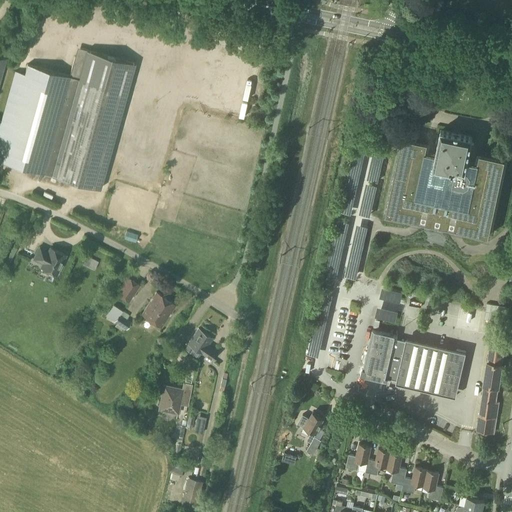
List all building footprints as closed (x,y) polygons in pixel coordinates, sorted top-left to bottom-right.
[(16,71),(0,126),(0,160),(100,189),(136,63),(81,48),(78,57),(76,57),(70,76),(28,64),(26,73),(16,71)] [(425,151),(427,142),(402,137),(385,214),(405,219),(410,198),(421,200),(421,201),(421,202),(422,202),(422,203),(423,203),(424,203),(425,203),(426,202),(426,201),(434,203),(434,204),(433,204),(432,210),(437,211),(438,205),(438,204),(468,210),(464,231),(489,236),(505,158),(480,153),(478,162),(467,160),(472,137),(441,130),(436,153),(425,151)] [(40,267),(58,275),(67,254),(50,246),(48,250),(39,245),(33,259),(42,263),(40,267)] [(116,294),(128,302),(140,285),(127,277),(116,294)] [(141,315),(161,328),(176,305),(156,292),(141,315)] [(116,321),(126,329),(130,323),(120,316),(116,321)] [(477,430),(494,433),(499,401),(495,401),(498,387),(499,387),(502,364),(501,364),(507,326),(493,324),(488,362),(487,361),(483,384),(484,385),(477,430)] [(184,349),(189,352),(192,347),(212,361),(218,352),(208,346),(213,339),(198,329),(184,349)] [(388,378),(397,339),(398,336),(372,330),(362,375),(387,381),(388,378)] [(456,352),(397,339),(388,378),(447,391),(456,352)] [(159,409),(179,414),(181,404),(187,405),(191,384),(184,382),(182,389),(164,385),(159,409)] [(306,450),(313,454),(321,440),(314,436),(320,426),(319,425),(323,418),(313,412),(309,418),(303,414),(298,423),(312,431),(307,440),(311,442),(306,450)] [(348,454),(345,467),(358,470),(365,472),(367,464),(368,458),(371,446),(359,443),(356,456),(348,454)] [(367,464),(365,472),(366,472),(365,476),(370,477),(371,473),(378,475),(379,466),(386,468),(390,451),(378,448),(375,460),(368,458),(367,464)] [(386,468),(386,469),(394,471),(391,481),(403,484),(405,476),(406,468),(399,467),(402,454),(391,452),(391,451),(390,451),(386,468)] [(173,460),(171,469),(183,472),(186,463),(173,460)] [(403,484),(402,489),(414,492),(416,484),(423,485),(427,469),(415,466),(412,478),(405,476),(403,484)] [(423,485),(422,487),(430,489),(428,497),(441,500),(444,487),(436,485),(439,473),(427,470),(428,469),(427,469),(423,485)] [(185,486),(186,479),(179,477),(177,484),(185,486)] [(194,507),(196,500),(197,501),(203,481),(188,477),(183,496),(184,497),(182,504),(194,507)] [(464,507),(482,511),(485,500),(472,497),(474,491),(461,488),(460,495),(467,496),(464,507)]
